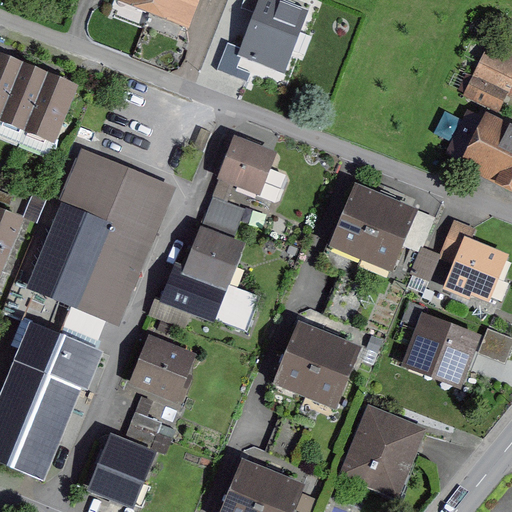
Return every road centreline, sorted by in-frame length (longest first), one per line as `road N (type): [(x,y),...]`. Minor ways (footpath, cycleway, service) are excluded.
road 1 (residential): [(0,20),(511,216)]
road 2 (unknown): [(231,108),(68,511)]
